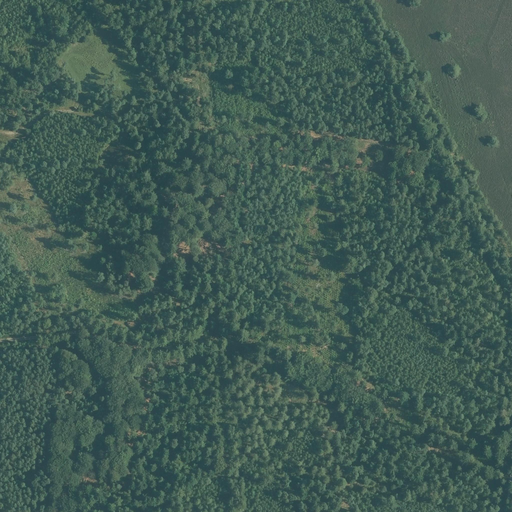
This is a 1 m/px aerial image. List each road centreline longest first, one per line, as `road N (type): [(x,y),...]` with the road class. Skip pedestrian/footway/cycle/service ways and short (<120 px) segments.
road 1 (track): [(0,131),(16,133),(52,108),(101,119),(173,76),(199,82),(216,336),(149,355),(79,333),(0,341)]
road 2 (track): [(216,336),(345,385)]
